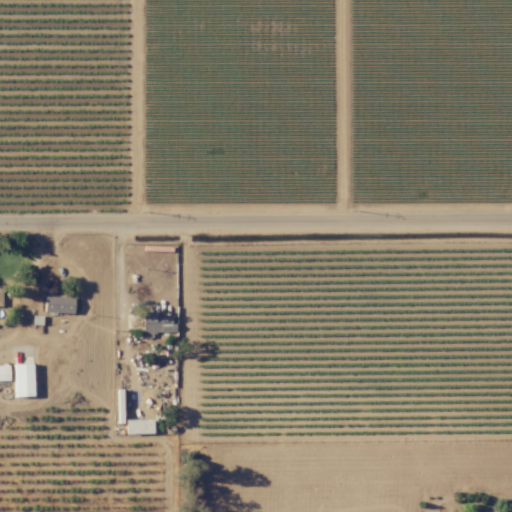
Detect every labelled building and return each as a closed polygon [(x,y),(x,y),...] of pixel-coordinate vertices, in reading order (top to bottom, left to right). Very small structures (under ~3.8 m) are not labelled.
[(72,296),(43,295),(43,312),(72,313),(72,296)] [(142,337),(152,337),(152,332),(173,331),(172,315),(155,316),(155,312),(141,312),(142,337)] [(32,396),(31,363),(12,364),(13,396),(32,396)] [(0,380),(8,380),(7,365),(0,364),(0,380)] [(124,419),(124,433),(152,433),(151,419),(124,419)]
